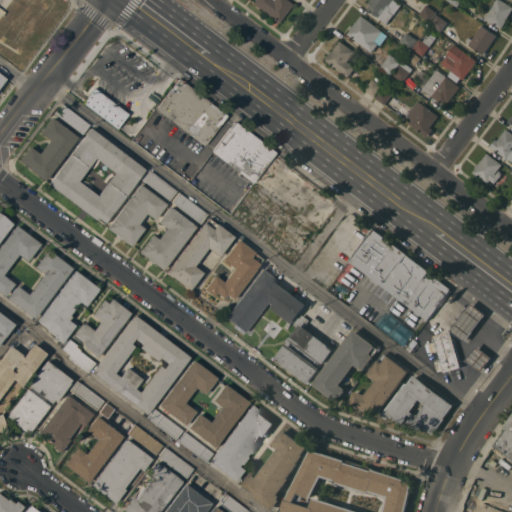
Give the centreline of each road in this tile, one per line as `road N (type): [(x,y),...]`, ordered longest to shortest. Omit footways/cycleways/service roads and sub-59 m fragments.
road 1 (residential): [(449,467),(316,421),(0,181)]
road 2 (primary): [(108,0),(417,235)]
road 3 (residential): [(511,229),(207,0)]
road 4 (primary): [(511,265),(217,47)]
road 5 (residential): [(0,132),(104,0)]
road 6 (tertiary): [(434,511),(449,467),(511,374)]
road 7 (residential): [(511,65),(434,169)]
